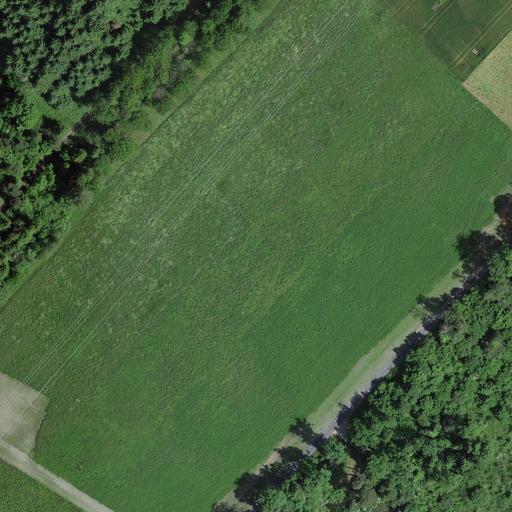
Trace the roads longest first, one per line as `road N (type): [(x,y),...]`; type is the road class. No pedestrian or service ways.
road 1 (unclassified): [(511,239),(251,511)]
road 2 (track): [(0,211),(200,0)]
